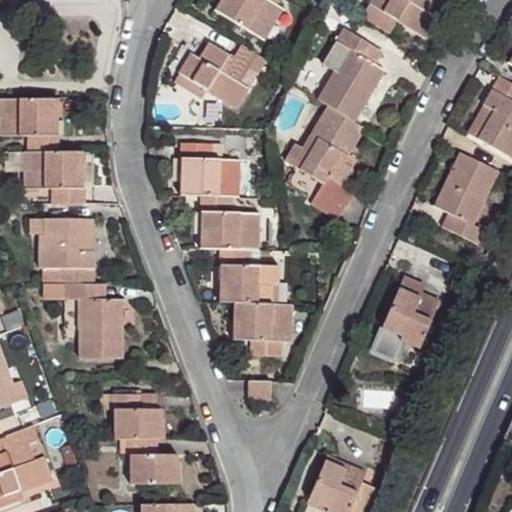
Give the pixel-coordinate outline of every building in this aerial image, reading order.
[(228,0),(225,5),(220,1),(214,11),(258,38),(268,21),(274,24),(283,9),(276,5),(278,0),(228,0)] [(372,0),(370,5),(427,39),(439,19),(430,14),(437,0),(372,0)] [(397,21),(370,5),(362,18),(389,34),(397,21)] [(268,21),(258,38),(264,41),(274,24),(268,21)] [(327,107),(354,123),(384,72),(374,66),(383,53),(342,28),(334,41),(350,51),(337,72),(335,71),(317,101),(327,107)] [(350,51),(334,41),(330,47),(337,51),(328,66),(337,72),(350,51)] [(258,73),(266,61),(241,45),(233,58),(228,55),(225,61),(217,56),(220,51),(207,44),(198,59),(190,54),(178,73),(180,74),(206,90),(206,91),(228,104),(240,84),(249,68),(258,73)] [(228,56),(220,51),(217,56),(225,61),(228,56)] [(206,90),(180,74),(174,83),(201,99),(206,90)] [(511,83),(499,76),(482,105),(493,111),(477,138),(511,158),(511,155),(511,83)] [(240,84),(228,104),(236,109),(248,89),(240,84)] [(58,99),(5,99),(5,119),(0,118),(0,136),(28,137),(28,152),(30,152),(58,152),(58,137),(52,137),(51,115),(58,115),(58,99)] [(493,111),(482,105),(466,132),(477,138),(493,111)] [(365,129),(354,123),(327,107),(309,137),(316,142),(300,170),(323,184),(318,192),(344,207),(353,192),(342,186),(352,169),(345,164),(365,129)] [(285,161),(300,170),(316,142),(309,137),(302,149),(295,144),(285,161)] [(180,181),(180,196),(201,197),(231,198),(232,198),(233,179),(239,179),(239,161),(221,160),(221,145),(181,144),(181,159),(186,159),(186,181),(180,181)] [(58,152),(30,152),(30,172),(24,172),(24,190),(53,190),(53,204),(83,204),(83,190),(77,190),(77,167),(83,168),(83,152),(58,152)] [(498,172),(460,153),(445,184),(448,186),(437,209),(458,218),(452,232),(479,245),(486,230),(473,224),(498,172)] [(448,186),(445,184),(434,207),(437,209),(448,186)] [(344,207),(318,192),(313,201),(339,216),(344,207)] [(231,198),(201,197),(200,250),(220,250),(252,251),(253,251),(254,231),(259,232),(259,214),(230,213),(231,198)] [(192,235),(200,235),(200,213),(192,213),(192,235)] [(458,218),(448,214),(442,227),(452,232),(458,218)] [(49,236),(49,221),(30,221),(30,236),(49,236)] [(44,269),(44,284),(94,285),(94,253),(81,253),(81,221),(49,221),(49,236),(40,236),(40,269),(44,269)] [(81,253),(94,253),(94,221),(81,221),(81,253)] [(252,251),(220,250),(220,266),(226,267),(226,289),(219,288),(219,303),(240,304),(273,305),(273,286),(279,286),(279,267),(252,267),(252,251)] [(419,282),(404,276),(373,350),(393,359),(402,340),(420,348),(441,300),(421,292),(419,296),(414,294),(419,282)] [(424,285),(419,282),(414,294),(419,296),(421,292),(424,285)] [(94,285),(44,284),(44,300),(80,300),(80,359),(123,359),(123,333),(111,333),(111,300),(93,300),(94,285)] [(105,285),(94,285),(93,300),(105,300),(105,285)] [(123,300),(111,300),(111,333),(123,333),(123,300)] [(273,305),(240,304),(239,327),(233,326),(232,341),(251,341),(250,356),(280,357),(281,323),(291,324),(292,305),(278,305),(273,305)] [(0,335),(9,332),(7,326),(0,328),(0,315),(3,314),(0,306),(0,335)] [(281,323),(281,342),(290,343),(291,324),(281,323)] [(0,352),(0,408),(10,405),(0,376),(0,371),(6,369),(0,352)] [(6,369),(0,371),(0,376),(10,405),(26,399),(20,382),(12,385),(6,369)] [(249,382),(248,400),(270,400),(271,382),(249,382)] [(157,440),(162,440),(162,410),(154,410),(142,410),(141,395),(112,396),(112,411),(115,411),(115,440),(127,440),(157,440)] [(154,395),(141,395),(142,410),(154,410),(154,395)] [(102,411),(112,411),(112,396),(102,396),(102,411)] [(32,428),(0,439),(0,508),(22,500),(19,491),(51,479),(32,428)] [(157,440),(127,440),(128,453),(128,456),(130,456),(130,486),(178,485),(177,455),(157,455),(157,440)] [(327,456),(325,461),(344,469),(346,465),(327,456)] [(325,461),(308,500),(328,508),(326,511),(349,511),(350,511),(362,482),(366,473),(346,465),(344,469),(325,461)] [(362,482),(350,511),(351,511),(367,511),(377,489),(362,482)]
